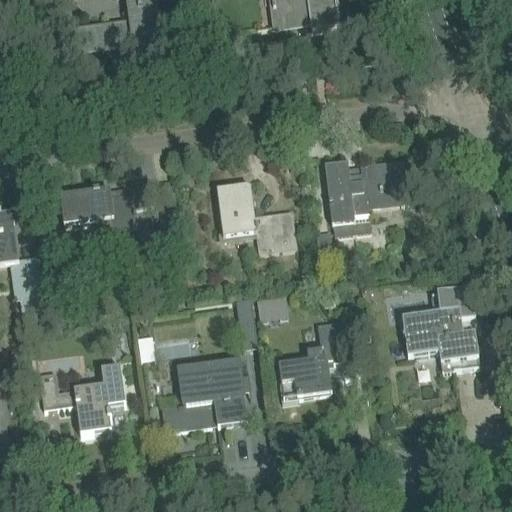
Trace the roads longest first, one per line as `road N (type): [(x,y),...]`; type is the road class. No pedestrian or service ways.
road 1 (residential): [(0,160),(462,97)]
road 2 (residential): [(71,498),(393,458)]
road 3 (residential): [(511,244),(473,129)]
